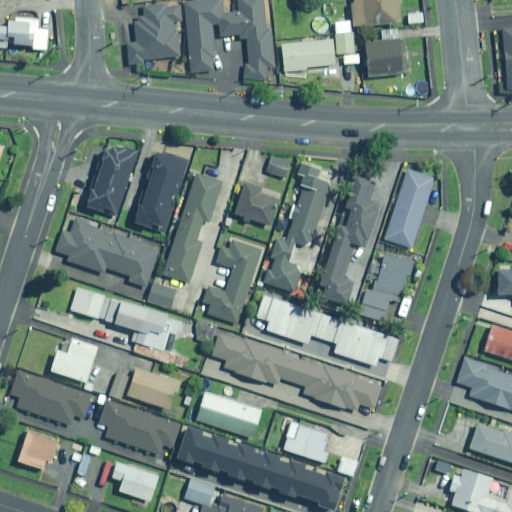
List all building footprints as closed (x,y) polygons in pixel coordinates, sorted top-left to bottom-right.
[(266,31),(263,0),(238,0),(239,12),(223,14),(222,0),(212,0),(185,2),(191,73),(216,71),(212,25),(219,24),(220,37),(245,35),(248,80),(276,78),(272,30),(266,31)] [(400,24),(399,0),(351,0),(353,27),(400,24)] [(181,5),(143,9),(144,21),(134,22),(136,45),(126,46),(128,62),(180,57),(176,22),(182,22),(181,5)] [(37,20),(15,18),(15,23),(0,21),(0,47),(7,48),(8,44),(33,46),(33,49),(47,50),(48,31),(37,30),(37,20)] [(354,53),(351,22),(336,23),(338,54),(354,53)] [(511,29),(503,30),(509,89),(511,88),(511,29)] [(407,74),(403,39),(366,44),(370,78),(407,74)] [(335,65),(333,41),(283,45),(285,72),(306,70),(306,67),(335,65)] [(135,154),(108,146),(95,190),(93,190),(87,207),(117,216),(135,154)] [(187,161),(158,152),(152,170),(155,171),(137,224),(163,233),(187,161)] [(291,162),(273,156),(268,172),(286,178),(291,162)] [(319,170),(305,166),(298,190),(292,188),(289,199),(296,201),(291,217),(295,219),(288,240),(310,247),(330,184),(316,180),(319,170)] [(435,179),(407,170),(384,239),(412,249),(435,179)] [(222,183),(197,174),(164,276),(189,284),(203,243),(197,241),(203,223),(209,224),(222,183)] [(375,184),(355,176),(347,198),(349,199),(325,266),(327,266),(316,295),(347,306),(355,283),(343,279),(355,245),(365,249),(380,206),(368,202),(375,184)] [(261,188),(242,182),(232,214),(269,225),(277,200),(259,195),(261,188)] [(160,250),(75,220),(69,237),(61,235),(55,251),(70,256),(68,261),(104,274),(106,268),(131,277),(129,281),(147,288),(160,250)] [(261,250),(225,239),(217,264),(234,269),(226,293),(209,287),(204,303),(212,306),(209,316),(237,325),(261,250)] [(294,245),(279,239),(273,257),(275,258),(266,283),(293,293),(301,270),(287,265),(294,245)] [(414,263),(385,255),(376,287),(367,285),(358,315),(384,322),(391,299),(399,302),(407,274),(411,275),(414,263)] [(177,291),(152,283),(145,301),(171,310),(177,291)] [(181,320),(78,288),(71,310),(135,330),(132,340),(164,350),(169,332),(177,335),(181,320)] [(288,298),(280,295),(278,301),(264,296),(257,318),(270,322),(267,331),(308,344),(311,335),(337,344),(334,353),(375,366),(378,357),(391,362),(398,340),(286,303),(288,298)] [(511,331),(494,325),(485,352),(511,360),(511,331)] [(243,341),(220,333),(212,356),(227,361),(225,369),(276,387),(279,378),(306,387),(303,395),(356,413),(359,405),(375,410),(383,386),(323,366),(322,369),(285,356),(286,352),(244,338),(243,341)] [(98,348),(72,340),(67,354),(57,351),(51,371),(86,383),(98,348)] [(511,373),(466,357),(458,383),(472,388),(470,396),(511,410),(511,373)] [(178,382),(137,368),(128,396),(169,410),(178,382)] [(92,397),(18,373),(11,395),(21,398),(18,408),(71,426),(75,416),(85,419),(92,397)] [(262,409),(206,391),(197,421),(253,438),(262,409)] [(182,426),(107,402),(100,424),(109,427),(106,437),(160,455),(163,445),(174,449),(182,426)] [(511,434),(478,423),(470,449),(511,463),(511,434)] [(285,449),(327,462),(331,452),(326,450),(330,438),(329,437),(330,433),(301,424),(296,439),(289,436),(285,449)] [(196,460),(205,463),(204,466),(221,472),(222,469),(231,472),(230,475),(247,480),(248,477),(257,480),(256,483),(272,489),(273,486),(282,489),(281,492),(298,497),(299,495),(322,502),(321,505),(337,510),(341,497),(340,496),(342,490),(343,491),(348,478),(328,471),(328,474),(308,467),(309,465),(292,459),(291,462),(283,459),(283,456),(267,451),(266,453),(257,450),(258,448),(241,442),(240,445),(231,442),(232,439),(215,434),(214,437),(205,434),(206,431),(190,425),(179,458),(195,463),(196,460)] [(58,444),(27,435),(19,463),(44,470),(47,460),(52,462),(58,444)] [(355,476),(359,461),(344,456),(339,471),(355,476)] [(449,463),(441,460),(436,474),(443,476),(449,463)] [(158,476),(117,463),(112,478),(123,481),(120,492),(150,501),(158,476)] [(465,469),(461,480),(454,477),(449,491),(456,493),(452,506),(470,511),(511,511),(511,486),(506,502),(488,495),(494,480),(465,469)] [(214,487),(191,481),(186,500),(204,505),(201,511),(262,511),(264,509),(223,498),(220,511),(208,509),(214,487)]
